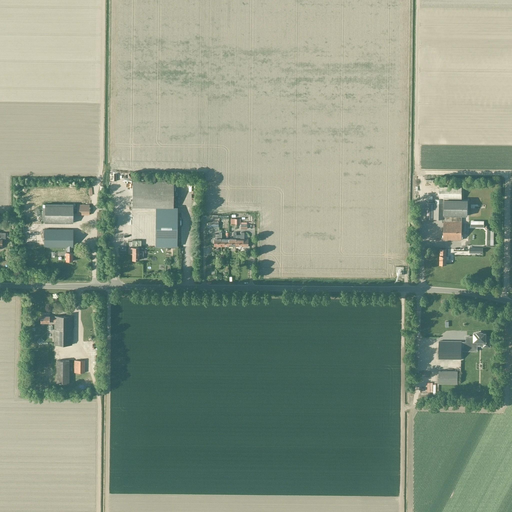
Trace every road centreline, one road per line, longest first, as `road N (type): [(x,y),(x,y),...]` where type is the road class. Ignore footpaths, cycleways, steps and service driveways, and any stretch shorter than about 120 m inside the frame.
road 1 (unclassified): [(511,302),(444,290),(0,285)]
road 2 (track): [(402,289),(401,409),(504,409)]
